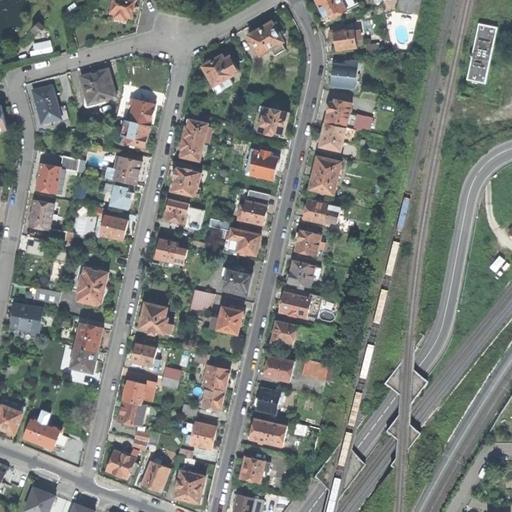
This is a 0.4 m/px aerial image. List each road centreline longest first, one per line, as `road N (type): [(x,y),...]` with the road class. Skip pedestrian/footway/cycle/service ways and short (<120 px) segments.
road 1 (residential): [(294,0),(313,40),(314,85),(215,511)]
road 2 (residential): [(186,40),(85,484)]
road 3 (residential): [(511,148),(488,160),(470,189),(431,350),(310,511)]
road 4 (residential): [(186,40),(116,48),(21,77),(28,149),(0,307)]
